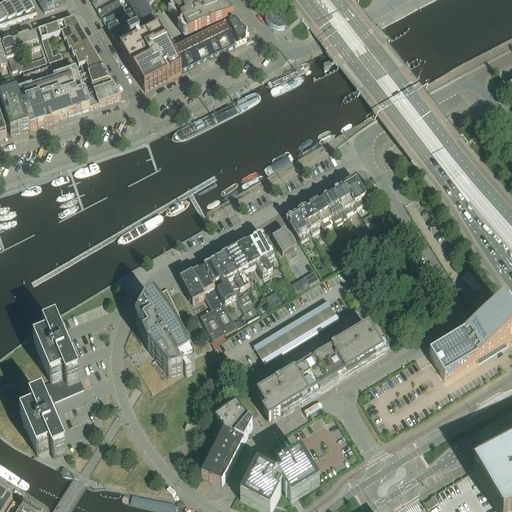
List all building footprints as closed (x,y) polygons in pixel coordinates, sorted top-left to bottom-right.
[(36,16),(26,0),(24,0),(18,4),(27,21),(33,19),(33,17),(36,16)] [(67,8),(62,0),(55,0),(50,3),(55,11),(67,8)] [(94,0),(91,2),(96,11),(116,0),(94,0)] [(116,0),(96,11),(101,20),(121,8),(119,4),(125,0),(116,0)] [(126,0),(131,9),(133,13),(141,27),(154,20),(153,18),(149,10),(143,0),(126,0)] [(161,0),(143,0),(149,10),(161,0)] [(183,27),(188,38),(198,33),(197,31),(199,30),(199,28),(204,28),(209,28),(211,27),(214,26),(218,25),(223,22),(226,20),(228,18),(230,16),(216,0),(183,0),(172,10),(184,23),(185,26),(183,27)] [(254,4),(254,5),(267,19),(267,20),(267,21),(267,22),(267,23),(267,25),(268,26),(268,27),(269,28),(269,29),(270,29),(271,30),(272,31),(273,31),(273,32),(275,32),(277,33),(278,33),(280,33),(281,33),(282,32),(283,32),(284,31),(284,30),(284,29),(284,28),(284,27),(284,26),(284,25),(283,24),(283,23),(282,22),(262,0),(258,0),(257,0),(252,0),(253,1),(253,2),(253,3),(254,4)] [(55,11),(50,3),(49,1),(40,7),(44,15),(55,11)] [(18,4),(17,2),(9,7),(19,24),(27,21),(18,4)] [(9,7),(8,5),(0,10),(0,9),(0,10),(10,27),(19,24),(9,7)] [(101,20),(106,28),(133,13),(131,9),(124,13),(121,8),(101,20)] [(0,10),(0,9),(0,10),(0,9),(0,28),(1,30),(10,27),(0,10)] [(133,13),(106,28),(114,43),(115,42),(141,27),(133,13)] [(131,70),(141,88),(142,87),(164,76),(166,80),(167,82),(167,81),(171,79),(175,77),(176,77),(180,75),(170,53),(155,23),(160,21),(159,18),(154,20),(141,27),(115,42),(131,70)] [(57,27),(61,36),(79,29),(74,21),(57,27)] [(235,22),(224,27),(235,49),(246,44),(247,35),(235,22)] [(42,43),(47,41),(61,36),(57,27),(38,34),(42,43)] [(222,55),(235,49),(224,27),(211,33),(222,55)] [(79,29),(61,36),(64,45),(66,44),(84,37),(79,29)] [(211,33),(198,40),(208,62),(222,55),(211,33)] [(23,39),(28,54),(41,50),(35,35),(23,39)] [(88,45),(84,37),(66,44),(69,53),(70,52),(88,45)] [(12,43),(17,58),(28,54),(23,39),(12,43)] [(194,68),(208,62),(198,40),(184,46),(194,68)] [(47,41),(42,43),(49,65),(62,60),(60,55),(53,58),(47,41)] [(22,74),(20,66),(17,58),(12,43),(2,46),(12,76),(19,73),(20,75),(22,74)] [(102,70),(88,45),(70,52),(74,61),(75,60),(79,69),(80,68),(82,72),(84,77),(88,76),(103,71),(103,70),(102,70)] [(184,46),(170,53),(180,75),(181,74),(182,74),(194,68),(184,46)] [(22,74),(46,66),(44,60),(21,68),(22,74)] [(79,79),(77,74),(76,71),(54,79),(51,68),(23,78),(24,81),(14,84),(16,91),(29,132),(91,112),(83,91),(79,79)] [(90,80),(92,87),(101,85),(110,82),(103,71),(88,76),(90,80)] [(110,82),(101,85),(108,106),(121,101),(110,82)] [(108,106),(101,85),(92,87),(83,91),(91,112),(108,106)] [(255,88),(157,138),(167,156),(265,105),(255,88)] [(18,97),(0,102),(0,107),(10,139),(29,132),(18,97)] [(268,191),(265,186),(262,182),(239,195),(245,204),(268,191)] [(355,182),(343,189),(356,213),(368,206),(365,202),(366,201),(355,182)] [(42,184),(20,192),(23,199),(44,191),(42,184)] [(74,188),(52,195),(54,202),(76,195),(74,188)] [(343,189),(332,196),(347,223),(349,222),(347,219),(356,213),(343,189)] [(332,196),(320,203),(335,227),(335,226),(336,228),(343,224),(344,225),(347,223),(332,196)] [(335,227),(320,203),(309,209),(320,229),(321,228),(324,233),(335,227)] [(78,204),(57,214),(60,221),(81,210),(78,204)] [(309,209),(298,216),(309,235),(310,235),(313,239),(321,234),(318,230),(320,229),(309,209)] [(389,240),(374,215),(363,221),(378,247),(389,240)] [(308,236),(309,235),(298,216),(289,222),(288,226),(298,242),(301,246),(311,240),(308,236)] [(282,258),(295,250),(285,233),(272,241),(282,258)] [(248,244),(267,278),(272,275),(267,266),(275,262),(263,240),(263,239),(258,238),(248,244)] [(267,278),(248,244),(236,251),(247,271),(254,267),(262,281),(267,278)] [(247,271),(236,251),(226,257),(244,291),(249,288),(242,274),(247,271)] [(244,291),(226,257),(221,259),(221,260),(215,263),(235,302),(248,325),(259,319),(243,291),(244,291)] [(235,302),(215,263),(204,269),(214,287),(225,308),(235,302)] [(214,287),(204,269),(192,276),(205,301),(212,314),(200,321),(212,344),(237,332),(234,325),(225,308),(214,287)] [(468,274),(465,276),(476,293),(485,288),(474,270),(468,274)] [(304,280),(310,290),(320,284),(314,274),(304,280)] [(192,276),(180,283),(193,307),(205,301),(192,276)] [(321,282),(324,290),(340,285),(337,277),(321,282)] [(487,288),(478,293),(482,300),(491,295),(487,288)] [(156,296),(158,301),(169,296),(168,292),(156,296)] [(266,299),(271,310),(282,305),(278,294),(266,299)] [(493,294),(484,299),(495,318),(504,313),(493,294)] [(136,322),(135,323),(135,324),(135,325),(136,325),(147,353),(168,378),(169,378),(170,379),(171,379),(192,373),(193,372),(194,372),(194,371),(195,370),(195,368),(195,367),(194,366),(156,305),(154,302),(153,301),(152,301),(151,301),(150,301),(148,303),(136,322)] [(318,311),(314,314),(319,323),(324,320),(318,311)] [(511,325),(504,313),(495,318),(429,358),(444,383),(511,341),(511,325)] [(309,317),(314,326),(319,323),(314,314),(309,317)] [(324,320),(319,323),(324,332),(329,329),(324,320)] [(234,325),(237,332),(243,329),(240,324),(238,323),(234,325)] [(320,335),(324,332),(319,323),(314,326),(320,335)] [(51,385),(55,394),(59,393),(64,391),(70,388),(75,386),(80,384),(56,327),(43,333),(46,341),(34,346),(51,385)] [(384,355),(368,330),(256,398),(265,412),(262,414),(268,425),(384,355)] [(277,348),(272,339),(267,342),(273,351),(277,348)] [(263,345),(268,354),(273,351),(267,342),(263,345)] [(277,348),(273,351),(278,360),(283,357),(277,348)] [(273,363),(278,360),(273,351),(268,354),(273,363)] [(80,384),(75,386),(79,394),(84,392),(80,384)] [(53,395),(55,394),(51,385),(25,396),(33,414),(21,419),(38,460),(51,455),(53,460),(66,454),(63,446),(51,419),(46,408),(43,400),(48,397),(53,395)] [(75,386),(70,388),(73,396),(79,394),(75,386)] [(70,388),(64,391),(68,399),(73,396),(70,388)] [(64,391),(59,393),(62,401),(68,399),(64,391)] [(55,394),(53,395),(57,403),(59,403),(62,401),(59,393),(55,394)] [(53,395),(48,397),(52,406),(57,403),(53,395)] [(48,397),(43,400),(46,408),(52,406),(48,397)] [(223,436),(213,455),(201,479),(222,488),(252,430),(247,422),(236,408),(214,423),(223,436)] [(511,450),(473,475),(495,511),(511,511),(511,486),(511,485),(511,484),(511,483),(511,450)] [(256,511),(272,511),(280,499),(279,498),(282,492),(290,504),(291,506),(319,489),(316,484),(317,484),(301,457),(277,472),(281,479),(277,481),(257,471),(242,498),(243,498),(240,503),(256,511)] [(0,465),(0,476),(31,496),(36,488),(0,465)] [(0,511),(7,511),(12,504),(13,503),(0,495),(0,511)] [(11,510),(14,511),(35,511),(24,504),(15,499),(13,503),(12,504),(14,505),(11,510)]
